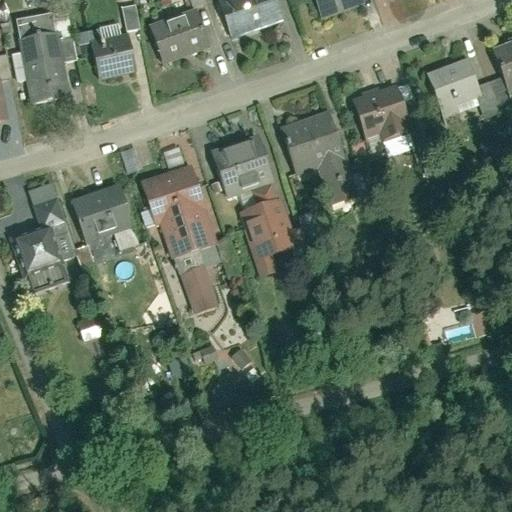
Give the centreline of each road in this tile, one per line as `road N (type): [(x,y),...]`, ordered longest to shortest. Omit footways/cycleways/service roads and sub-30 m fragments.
road 1 (residential): [(0,166),(304,69),(481,0)]
road 2 (residential): [(511,349),(65,466)]
road 3 (residential): [(0,301),(65,466)]
